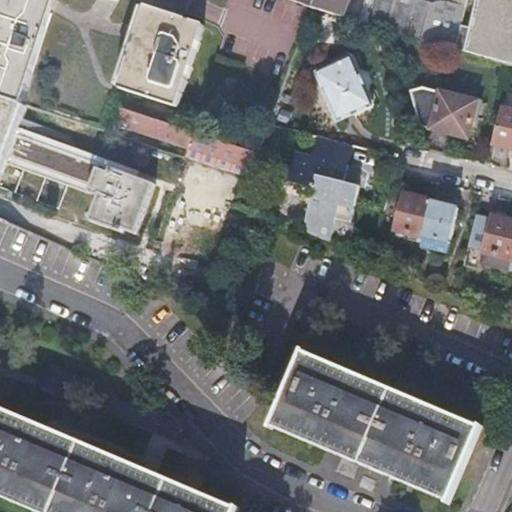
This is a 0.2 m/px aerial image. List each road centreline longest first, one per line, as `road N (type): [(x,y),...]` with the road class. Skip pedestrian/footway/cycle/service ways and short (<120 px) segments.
road 1 (residential): [(0,272),(114,323),(247,461),(347,511)]
road 2 (residential): [(511,186),(393,157)]
